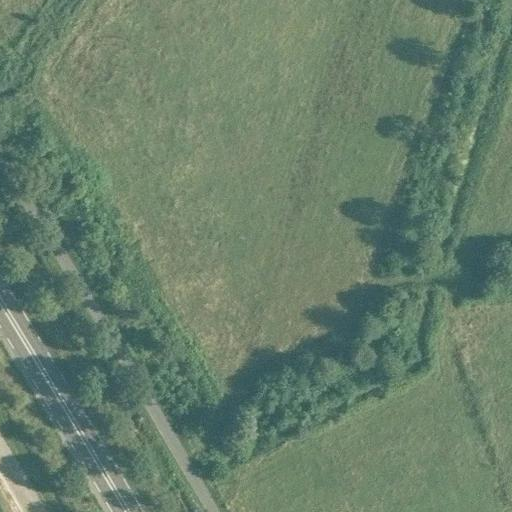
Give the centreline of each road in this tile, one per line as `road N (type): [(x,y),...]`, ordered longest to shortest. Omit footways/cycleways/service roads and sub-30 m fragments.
road 1 (unclassified): [(209,511),(0,156)]
road 2 (primary): [(128,511),(0,297)]
